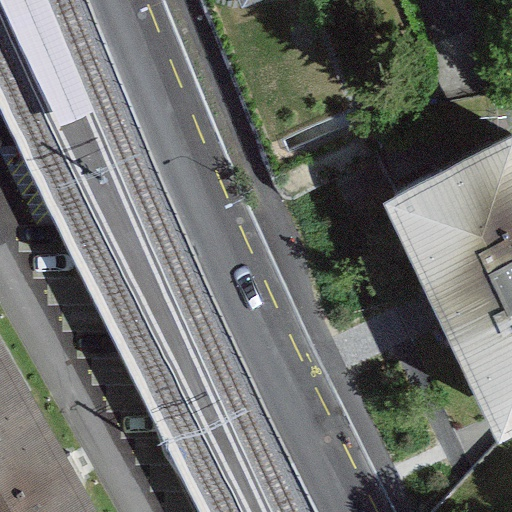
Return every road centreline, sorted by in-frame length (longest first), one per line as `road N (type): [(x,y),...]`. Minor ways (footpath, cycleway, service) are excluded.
road 1 (primary): [(356,511),(185,147)]
road 2 (primary): [(127,0),(185,147)]
